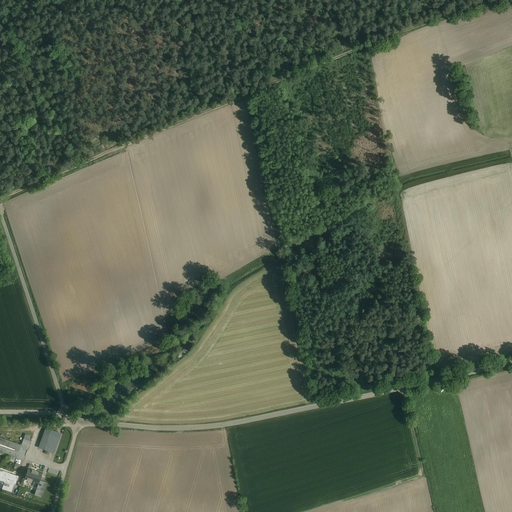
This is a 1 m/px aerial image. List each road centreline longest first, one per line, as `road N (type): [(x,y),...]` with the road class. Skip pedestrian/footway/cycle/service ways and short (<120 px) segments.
road 1 (track): [(493,0),(0,196)]
road 2 (unclassified): [(511,363),(224,424),(81,422)]
road 3 (unclassified): [(66,415),(0,215)]
